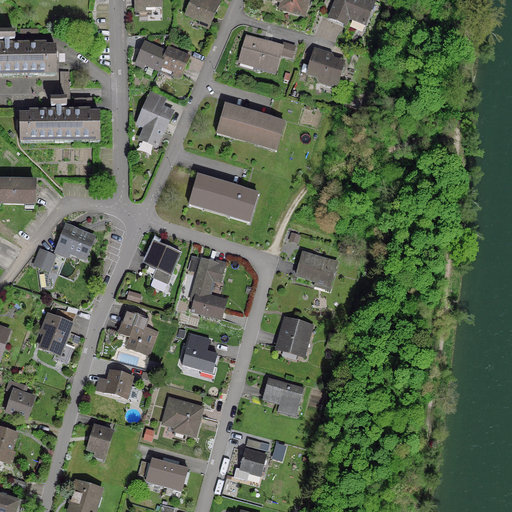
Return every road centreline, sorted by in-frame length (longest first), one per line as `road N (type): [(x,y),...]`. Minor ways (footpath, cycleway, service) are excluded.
road 1 (residential): [(142,219),(252,257),(263,268),(200,511)]
road 2 (residential): [(43,511),(100,312),(142,219)]
road 3 (track): [(459,130),(314,180),(285,211),(263,268)]
road 4 (residential): [(142,219),(236,0)]
road 5 (residential): [(116,0),(116,210)]
road 6 (residential): [(0,286),(59,210),(116,210)]
